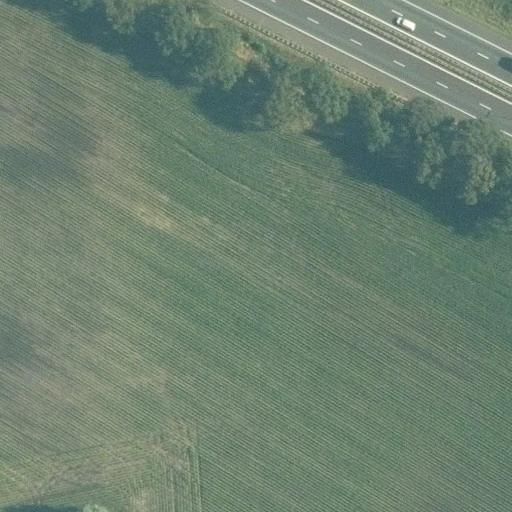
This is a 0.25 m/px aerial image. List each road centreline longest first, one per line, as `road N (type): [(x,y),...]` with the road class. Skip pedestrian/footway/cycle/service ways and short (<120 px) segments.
road 1 (motorway): [(262,0),(511,124)]
road 2 (motorway): [(511,65),(382,0)]
